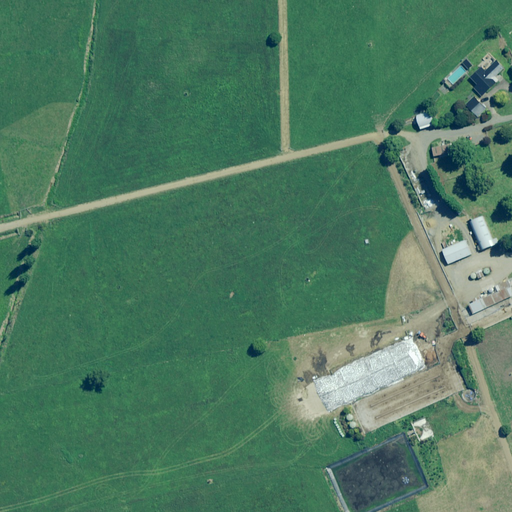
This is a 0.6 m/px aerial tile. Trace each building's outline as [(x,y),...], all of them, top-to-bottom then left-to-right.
[(472,66),(466,59),(462,64),(468,70),(472,66)] [(504,69),(496,61),(485,72),(481,68),(470,78),(485,93),(499,81),(495,77),(504,69)] [(486,110),(474,97),(465,106),(477,119),(486,110)] [(511,112),(511,106),(502,109),(503,115),(511,112)] [(435,125),(431,112),(416,116),(420,130),(435,125)] [(453,153),(451,145),(432,149),(434,157),(453,153)] [(494,246),(482,217),(469,223),(481,251),(494,246)] [(471,255),(465,241),(442,250),(448,265),(471,255)] [(482,271),(476,274),(479,280),(484,277),(482,271)] [(511,296),(511,291),(507,281),(495,286),(498,292),(470,305),(474,314),(511,296)] [(352,414),(346,416),(352,431),(358,428),(352,414)]
